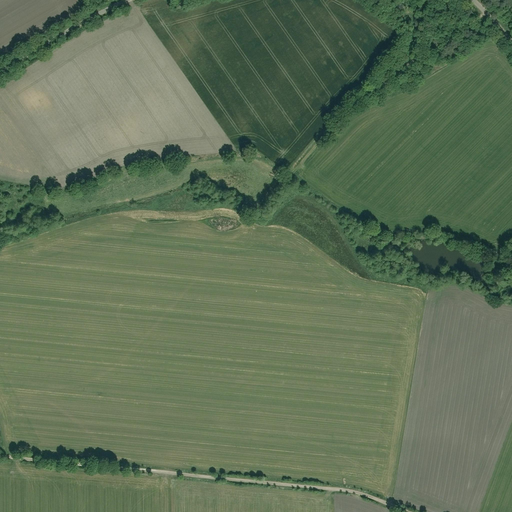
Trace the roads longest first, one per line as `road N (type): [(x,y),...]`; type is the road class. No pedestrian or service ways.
road 1 (track): [(0,451),(362,490),(423,511)]
road 2 (residential): [(123,0),(0,66)]
